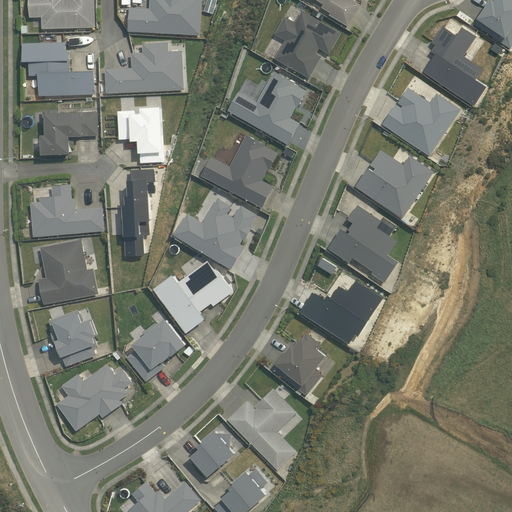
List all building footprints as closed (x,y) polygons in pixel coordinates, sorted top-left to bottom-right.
[(44,29),(97,27),(96,0),(31,0),(31,17),(44,17),(44,29)] [(130,31),(203,35),(204,0),(151,0),(151,8),(132,7),(130,31)] [(332,13),(331,15),(350,27),(363,5),(353,0),(318,0),(325,4),(323,8),(332,13)] [(511,0),(492,0),(477,24),(511,49),(511,48),(511,0)] [(315,10),(313,14),(322,20),(325,16),(315,10)] [(276,34),(287,40),(277,59),(311,79),(323,57),(318,54),(321,49),(331,54),(343,33),(304,11),(297,23),(287,17),(276,34)] [(438,55),(426,72),(476,106),(489,87),(479,79),(485,69),(466,56),(479,37),(465,28),(459,36),(445,26),(434,43),(438,46),(434,52),(438,55)] [(41,96),(97,94),(97,70),(72,71),(71,49),(68,50),(68,42),(25,43),(25,62),(31,61),(31,76),(40,75),(41,96)] [(108,93),(186,90),(184,51),(170,51),(170,42),(145,43),(145,52),(133,53),(134,68),(107,68),(108,93)] [(296,83),(276,72),(259,102),(241,92),(230,111),(290,145),(302,123),(292,118),(298,107),(299,108),(309,92),(296,84),(296,83)] [(432,156),(463,110),(438,93),(432,103),(410,88),(400,103),(404,106),(403,108),(398,105),(385,124),(432,156)] [(167,161),(164,106),(144,107),(144,113),(137,113),(137,110),(120,111),(121,139),(134,139),(135,141),(142,140),(142,163),(167,161)] [(73,139),(73,136),(100,135),(99,111),(61,113),(61,109),(44,110),(45,126),(49,126),(49,134),(44,134),(45,155),(74,153),(74,146),(76,145),(76,139),(73,139)] [(213,157),(203,175),(265,207),(275,186),(264,181),(270,169),(271,170),(280,153),(267,146),(267,145),(248,135),(232,167),(213,157)] [(371,168),(358,186),(405,219),(436,172),(412,156),(405,165),(383,150),(373,165),(378,169),(376,172),(371,168)] [(157,193),(156,169),(133,170),(134,180),(132,180),(133,195),(129,196),(130,205),(127,205),(127,211),(125,211),(125,218),(123,218),(124,236),(127,236),(128,256),(147,255),(146,235),(151,235),(151,220),(154,220),(152,193),(157,193)] [(36,237),(107,231),(105,206),(78,209),(77,198),(74,198),(73,184),(54,186),(55,196),(41,197),(42,201),(32,202),(36,237)] [(189,213),(177,234),(234,269),(246,248),(241,245),(244,239),(246,240),(254,227),(252,227),(259,215),(243,206),(236,217),(229,213),(234,206),(220,198),(205,222),(201,220),(195,217),(189,213)] [(355,257),(375,271),(374,273),(387,282),(401,262),(390,255),(400,242),(391,236),(398,226),(385,217),(383,221),(360,205),(350,220),(356,223),(351,230),(353,231),(351,233),(344,228),(330,248),(352,262),(355,257)] [(195,217),(201,220),(204,215),(198,212),(195,217)] [(46,304),(100,293),(96,268),(89,269),(83,240),(43,247),(48,277),(41,278),(46,304)] [(176,274),(156,288),(189,333),(208,319),(202,311),(213,303),(215,306),(235,291),(219,268),(216,270),(210,260),(181,281),(176,274)] [(302,311),(303,312),(351,344),(358,334),(361,336),(385,298),(358,280),(351,291),(342,285),(334,297),(331,295),(328,299),(316,291),(302,311)] [(60,343),(68,366),(98,355),(96,348),(100,346),(97,336),(100,335),(94,318),(85,322),(81,309),(51,320),(55,332),(53,333),(57,344),(60,343)] [(190,344),(169,318),(160,325),(158,322),(145,332),(147,334),(136,343),(140,349),(129,357),(148,381),(167,366),(165,363),(173,356),(172,355),(174,354),(175,355),(190,344)] [(297,340),(275,368),(309,395),(325,375),(318,370),(330,355),(321,348),(324,345),(309,333),(300,343),(297,340)] [(195,350),(191,346),(185,352),(190,356),(195,350)] [(119,350),(114,354),(119,360),(123,357),(119,350)] [(117,374),(110,364),(86,380),(81,373),(64,385),(71,395),(59,403),(79,431),(102,414),(105,417),(125,403),(122,400),(131,393),(127,387),(134,382),(124,369),(117,374)] [(249,400),(230,419),(280,470),(299,451),(279,432),(300,412),(276,388),(256,407),(249,400)] [(208,479),(238,452),(232,445),(233,434),(224,433),(225,431),(220,431),(219,429),(207,439),(208,440),(201,446),(203,448),(195,455),(195,457),(192,459),(208,479)] [(233,487),(235,489),(225,497),(227,498),(217,506),(221,511),(248,511),(270,494),(264,487),(270,481),(259,468),(253,473),(250,470),(238,480),(239,482),(233,487)] [(187,511),(203,500),(187,481),(168,498),(161,490),(158,492),(149,481),(134,493),(141,501),(130,510),(132,511),(187,511)]
